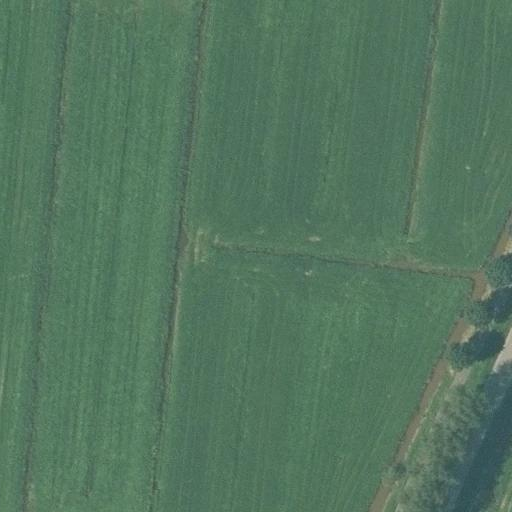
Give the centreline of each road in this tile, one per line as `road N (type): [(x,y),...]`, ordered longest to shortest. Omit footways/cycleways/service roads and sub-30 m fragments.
road 1 (tertiary): [(511,133),(0,52)]
road 2 (unclassified): [(441,511),(511,350)]
